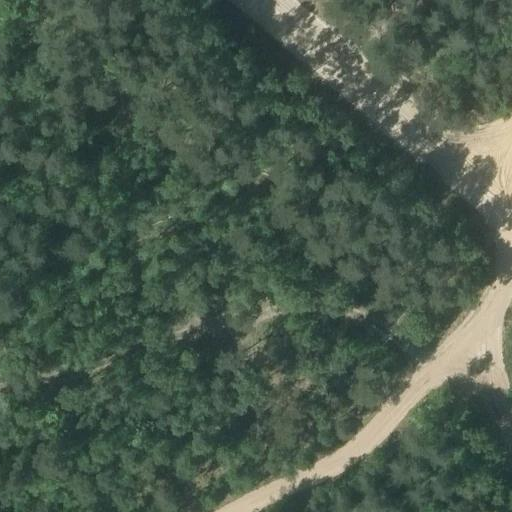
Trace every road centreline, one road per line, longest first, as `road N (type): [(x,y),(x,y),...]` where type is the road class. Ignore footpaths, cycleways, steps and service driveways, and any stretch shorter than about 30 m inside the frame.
road 1 (track): [(511,207),(261,0)]
road 2 (unknown): [(468,323),(511,450)]
